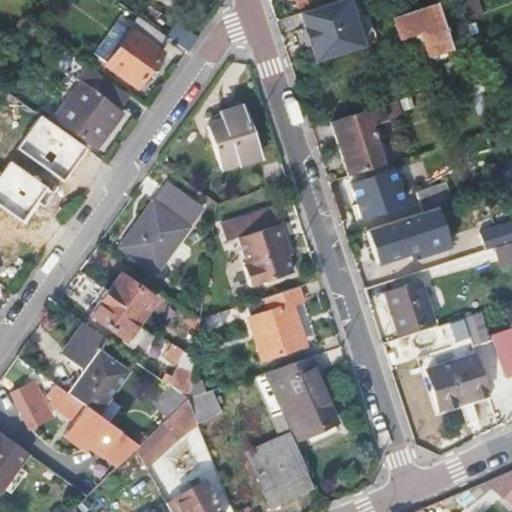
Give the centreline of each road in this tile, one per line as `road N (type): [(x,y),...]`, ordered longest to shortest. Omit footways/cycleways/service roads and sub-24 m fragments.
road 1 (residential): [(408,492),(254,21)]
road 2 (unclassified): [(0,345),(218,39),(254,21)]
